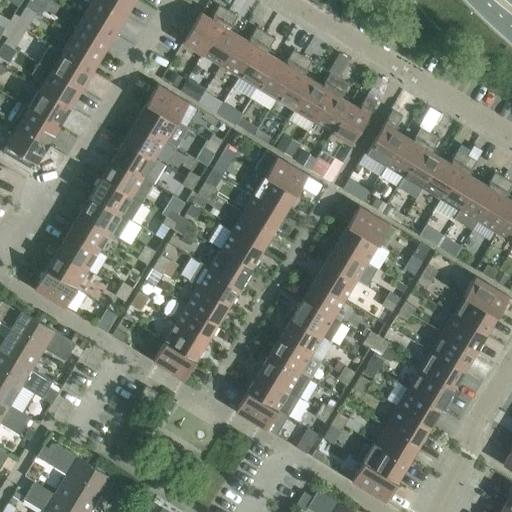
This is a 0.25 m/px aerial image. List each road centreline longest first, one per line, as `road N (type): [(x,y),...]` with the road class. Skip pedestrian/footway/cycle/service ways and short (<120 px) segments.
road 1 (residential): [(1,280),(176,0)]
road 2 (residential): [(511,138),(283,0)]
road 3 (residential): [(78,430),(110,373),(103,342),(1,280)]
road 4 (residential): [(385,511),(297,456),(279,459),(249,511)]
road 5 (residential): [(437,511),(471,454),(470,432),(511,362)]
